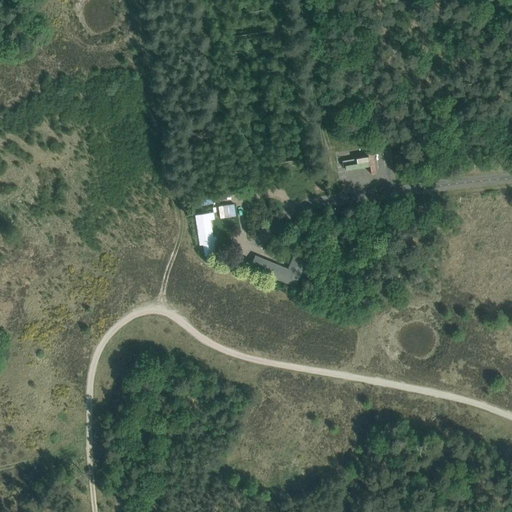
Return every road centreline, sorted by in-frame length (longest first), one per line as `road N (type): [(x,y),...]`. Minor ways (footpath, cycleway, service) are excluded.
road 1 (track): [(511,418),(457,396),(234,352),(147,308),(97,347),(90,369),(96,511)]
road 2 (unclassified): [(238,198),(245,252),(301,207),(511,180)]
road 3 (track): [(157,308),(182,225),(143,46)]
